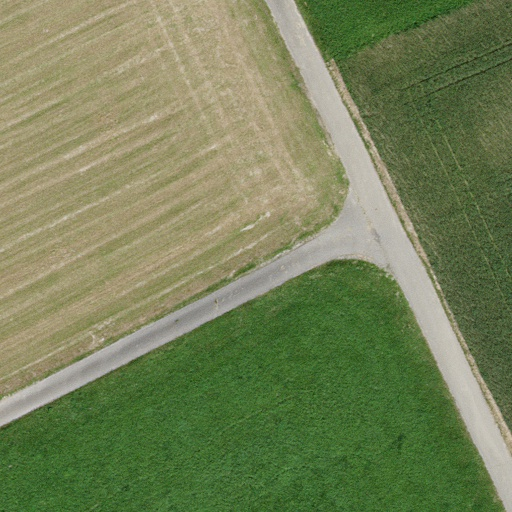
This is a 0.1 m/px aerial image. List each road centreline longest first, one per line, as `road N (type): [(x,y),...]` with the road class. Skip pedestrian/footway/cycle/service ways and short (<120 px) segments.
road 1 (residential): [(383,216),(0,416)]
road 2 (residential): [(511,491),(383,216)]
road 3 (residential): [(383,216),(280,0)]
